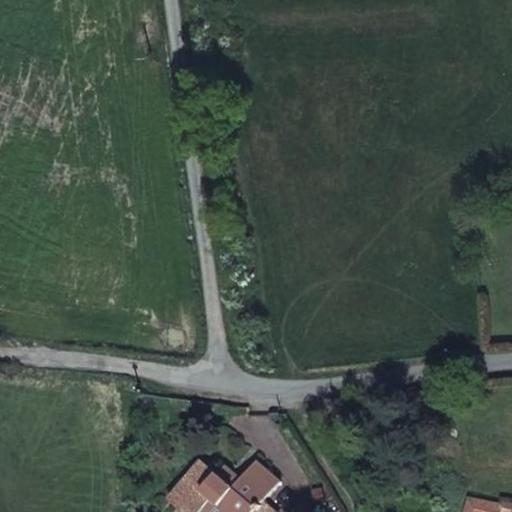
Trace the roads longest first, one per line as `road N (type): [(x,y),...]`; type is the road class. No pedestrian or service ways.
road 1 (track): [(171,0),(228,375),(0,349)]
road 2 (residential): [(511,380),(228,375)]
